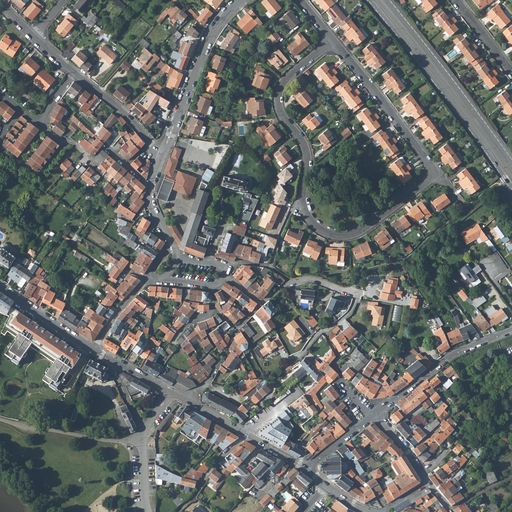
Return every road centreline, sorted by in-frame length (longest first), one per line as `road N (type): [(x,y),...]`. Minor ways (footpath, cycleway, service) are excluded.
road 1 (residential): [(331,39),(426,161),(423,183),(350,234),(312,224),(302,201),(304,144),(278,106),(290,74)]
road 2 (secondary): [(367,0),(511,187)]
road 3 (secondary): [(511,162),(386,0)]
road 4 (residential): [(160,155),(211,33),(241,0)]
road 5 (residential): [(375,413),(453,352),(511,328)]
road 6 (tertiary): [(307,469),(185,400)]
road 7 (residential): [(262,303),(299,279),(354,295),(378,278)]
road 8 (residential): [(74,72),(160,155)]
